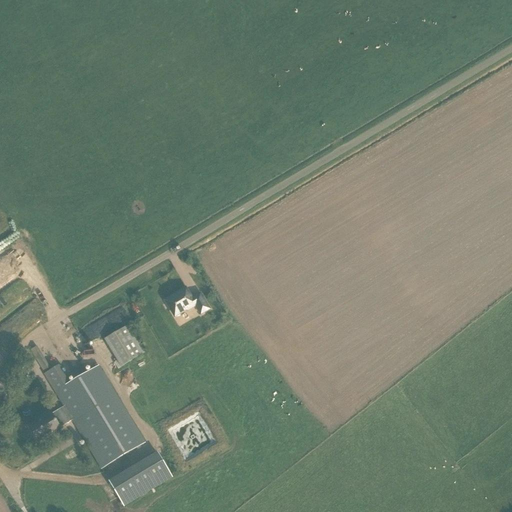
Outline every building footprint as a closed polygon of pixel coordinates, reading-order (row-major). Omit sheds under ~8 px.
[(210,310),(200,293),(192,298),(186,287),(163,301),(174,319),(187,311),(187,312),(195,308),(200,316),(210,310)] [(0,329),(0,339),(24,324),(19,317),(0,329)] [(126,323),(103,339),(122,366),(145,350),(126,323)] [(27,350),(39,373),(49,368),(37,345),(27,350)] [(51,414),(29,427),(38,442),(60,429),(60,428),(72,420),(102,469),(144,443),(98,367),(70,384),(59,366),(45,375),(64,407),(51,414)] [(199,452),(217,442),(200,412),(168,430),(174,439),(182,435),(181,433),(199,424),(202,429),(190,435),(199,452)] [(158,454),(109,484),(123,507),(172,478),(158,454)]
